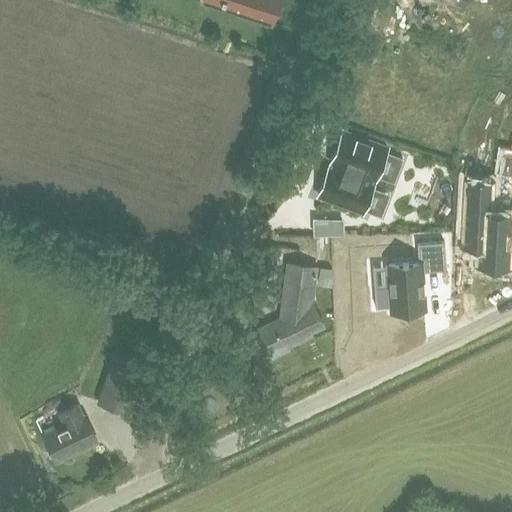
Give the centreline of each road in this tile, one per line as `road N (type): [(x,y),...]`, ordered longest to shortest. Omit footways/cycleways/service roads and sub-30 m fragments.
road 1 (unclassified): [(88,511),(511,309)]
road 2 (track): [(161,477),(155,448),(162,420),(215,296)]
